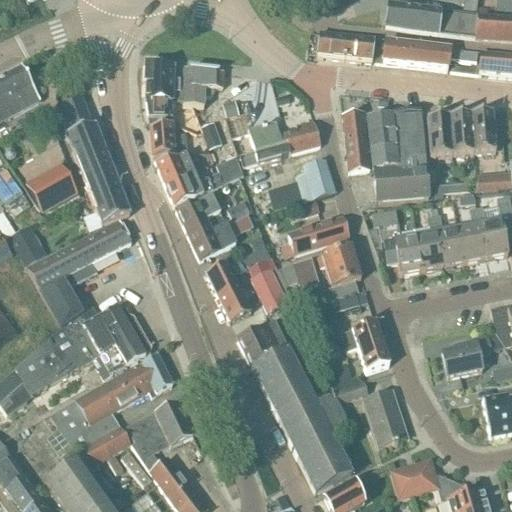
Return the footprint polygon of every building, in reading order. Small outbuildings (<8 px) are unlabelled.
[(474,41),(476,19),(440,15),(388,8),(384,30),(438,38),(474,41)] [(476,11),(476,19),(474,41),(474,42),(511,45),(511,20),(486,19),(487,11),(476,11)] [(334,62),(336,39),(318,37),(315,60),(334,62)] [(352,64),(355,41),(336,39),(334,62),(352,64)] [(355,41),(352,64),(371,66),(373,43),(355,41)] [(478,67),(479,55),(451,52),(377,44),(374,66),(448,74),(449,62),(460,64),(460,66),(478,67)] [(511,80),(511,58),(480,55),(478,78),(511,80)] [(0,126),(41,105),(21,69),(0,80),(0,126)] [(152,70),(149,122),(172,121),(173,71),(168,71),(163,70),(152,70)] [(181,90),(181,105),(181,110),(203,112),(204,101),(209,101),(213,97),(213,93),(222,93),(223,77),(184,72),(183,90),(181,90)] [(287,99),(275,102),(277,109),(289,106),(287,99)] [(81,102),(58,111),(67,135),(90,126),(81,102)] [(234,104),(221,107),(225,121),(237,118),(234,104)] [(424,162),(420,116),(393,119),(393,118),(365,122),(372,175),(375,209),(429,204),(425,162),(424,162)] [(470,119),(473,158),(494,156),(492,117),(470,119)] [(344,150),(366,147),(363,118),(341,120),(344,150)] [(451,160),(473,158),(470,119),(448,121),(451,160)] [(430,161),(451,160),(448,121),(426,122),(430,161)] [(284,161),(278,140),(275,125),(247,133),(248,138),(252,154),(250,159),(240,161),(243,172),(255,168),(256,168),(284,161)] [(278,140),(284,161),(289,159),(289,158),(319,150),(313,126),(296,130),(298,134),(278,140)] [(152,161),(175,157),(172,127),(149,130),(152,161)] [(76,171),(106,160),(94,129),(64,141),(76,171)] [(205,146),(214,143),(210,131),(201,134),(205,146)] [(366,147),(344,150),(347,179),(370,176),(366,147)] [(163,189),(192,175),(184,158),(176,161),(154,164),(152,165),(163,189)] [(88,202),(118,190),(106,160),(76,171),(88,202)] [(222,188),(243,179),(235,160),(214,169),(222,188)] [(311,205),(334,198),(324,165),(301,171),(311,205)] [(60,168),(25,188),(41,218),(76,198),(60,168)] [(30,211),(22,199),(23,198),(5,172),(0,175),(0,202),(6,210),(14,221),(30,211)] [(192,175),(163,189),(173,212),(202,198),(202,197),(222,188),(216,176),(197,185),(192,175)] [(482,195),(495,194),(494,184),(481,185),(482,195)] [(453,188),(455,197),(467,196),(466,187),(453,188)] [(434,202),(443,201),(442,198),(442,189),(433,189),(434,202)] [(118,190),(88,202),(100,232),(129,219),(118,190)] [(279,191),(267,194),(273,215),(284,211),(279,191)] [(187,241),(222,224),(210,199),(175,215),(187,241)] [(472,199),(458,200),(458,209),(473,208),(472,199)] [(508,201),(496,203),(499,218),(511,216),(508,201)] [(302,224),(317,219),(314,207),(298,212),(302,224)] [(246,211),(228,220),(231,226),(249,217),(246,211)] [(475,212),(485,264),(505,260),(498,224),(484,227),(482,211),(475,212)] [(485,264),(475,212),(468,214),(471,229),(457,232),(463,268),(485,264)] [(421,276),(414,240),(400,243),(397,228),(395,215),(371,219),(373,232),(377,231),(382,256),(385,270),(397,268),(399,280),(421,276)] [(499,218),(504,244),(511,242),(511,220),(511,216),(499,218)] [(463,268),(457,232),(442,235),(439,219),(432,221),(442,272),(463,268)] [(421,276),(442,272),(432,221),(425,222),(428,237),(414,240),(421,276)] [(284,264),(293,261),(292,260),(347,244),(341,223),(286,239),(288,247),(279,250),(284,264)] [(222,224),(187,241),(199,266),(235,249),(225,228),(224,228),(222,224)] [(117,226),(26,273),(59,334),(67,328),(82,318),(62,283),(129,248),(117,226)] [(28,229),(7,241),(25,272),(46,260),(28,229)] [(0,267),(11,260),(0,241),(0,267)] [(254,256),(243,261),(248,272),(269,262),(263,251),(254,256)] [(360,284),(350,251),(320,260),(320,261),(316,262),(319,272),(323,270),(330,292),(302,300),(307,312),(358,296),(354,285),(360,284)] [(310,262),(292,267),(293,269),(294,274),(298,286),(300,293),(318,287),(310,262)] [(229,328),(250,318),(226,267),(204,277),(229,328)] [(266,317),(286,308),(269,272),(249,282),(266,317)] [(298,292),(290,296),(294,305),(298,313),(299,315),(307,312),(302,300),(298,292)] [(360,310),(355,299),(332,306),(335,316),(358,310),(359,311),(360,310)] [(0,384),(0,412),(5,421),(31,404),(29,401),(35,398),(65,380),(91,365),(102,385),(146,360),(145,359),(149,356),(150,351),(133,320),(128,319),(125,313),(121,312),(119,313),(117,310),(98,320),(92,312),(92,311),(82,318),(67,328),(59,334),(48,343),(17,370),(0,384)] [(511,313),(507,315),(506,310),(489,313),(494,338),(504,352),(511,350),(511,313)] [(287,354),(273,326),(236,345),(314,498),(350,481),(332,444),(350,435),(332,398),(315,407),(288,354),(287,354)] [(388,371),(374,326),(351,334),(351,335),(339,338),(345,357),(357,353),(365,378),(388,371)] [(446,384),(481,376),(478,360),(490,357),(486,339),(472,342),(474,350),(440,357),(446,384)] [(52,452),(110,418),(147,396),(151,402),(154,400),(154,399),(170,390),(170,391),(172,390),(157,358),(155,359),(156,360),(140,368),(74,405),(48,421),(57,433),(44,442),(52,452)] [(511,368),(502,371),(490,373),(494,387),(505,384),(511,382),(511,368)] [(333,391),(334,394),(344,392),(346,391),(339,369),(327,372),(333,391)] [(344,392),(334,394),(338,407),(366,399),(362,387),(354,390),(353,388),(344,392)] [(376,453),(407,443),(391,395),(361,405),(376,453)] [(511,397),(505,399),(482,403),(489,443),(511,438),(511,397)] [(133,449),(130,451),(146,475),(174,511),(202,511),(166,463),(159,469),(152,460),(168,451),(168,452),(193,440),(204,434),(191,405),(179,410),(177,407),(125,432),(133,449)] [(87,474),(130,451),(120,431),(119,432),(110,418),(52,452),(59,462),(71,453),(74,458),(76,458),(87,474)] [(0,448),(0,468),(5,465),(9,462),(0,448)] [(9,462),(0,468),(0,487),(4,494),(17,511),(30,511),(40,505),(9,462)] [(403,472),(390,475),(398,505),(413,500),(414,500),(418,499),(438,493),(439,493),(436,482),(431,464),(416,468),(403,472)] [(109,509),(77,465),(44,489),(59,511),(155,511),(146,498),(127,511),(119,511),(125,508),(120,501),(109,509)] [(439,481),(436,482),(439,493),(438,493),(442,505),(446,504),(448,511),(487,511),(482,493),(468,497),(466,493),(439,481)] [(327,511),(356,511),(363,509),(351,486),(322,501),(327,511)]
